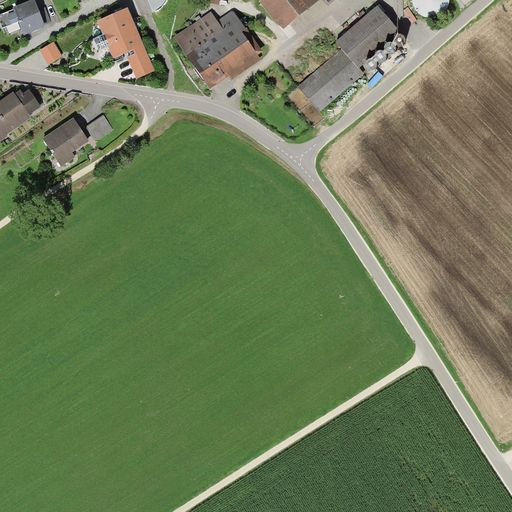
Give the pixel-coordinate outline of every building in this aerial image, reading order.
[(18,23),(22,35),(43,27),(32,0),(30,0),(0,11),(0,25),(1,29),(18,23)] [(260,0),(282,27),(313,3),(311,0),(260,0)] [(451,4),(450,0),(413,0),(413,6),(419,14),(428,19),(438,18),(446,13),(451,4)] [(127,6),(98,19),(114,57),(133,49),(136,56),(129,59),(138,79),(155,71),(127,6)] [(348,33),(335,44),(339,49),(357,70),(401,33),(379,6),(348,33)] [(230,72),(234,77),(261,56),(255,49),(259,46),(232,9),(218,20),(210,10),(173,38),(210,87),(230,72)] [(404,47),(407,45),(409,41),(408,38),(407,37),(402,35),(398,37),(396,40),(396,41),(398,45),(402,47),(404,47)] [(52,42),(38,50),(46,65),(60,57),(52,42)] [(393,57),(396,55),(398,50),(397,48),(396,46),(391,44),(387,46),(385,49),(385,51),(387,55),(392,57),(393,57)] [(357,70),(339,49),(296,85),(295,86),(316,111),(360,74),(357,70)] [(382,65),(385,63),(387,59),(386,56),(385,55),(380,53),(376,55),(374,58),(374,59),(376,63),(380,65),(382,65)] [(372,75),(375,73),(377,69),(376,66),(375,64),(370,62),(366,64),(364,67),(364,69),(366,73),(370,75),(372,75)] [(13,91),(0,100),(0,140),(32,118),(28,111),(40,103),(29,88),(22,92),(19,88),(14,92),(13,91)] [(103,116),(82,129),(93,146),(114,132),(103,116)] [(75,118),(42,140),(60,167),(93,146),(82,129),(75,118)]
